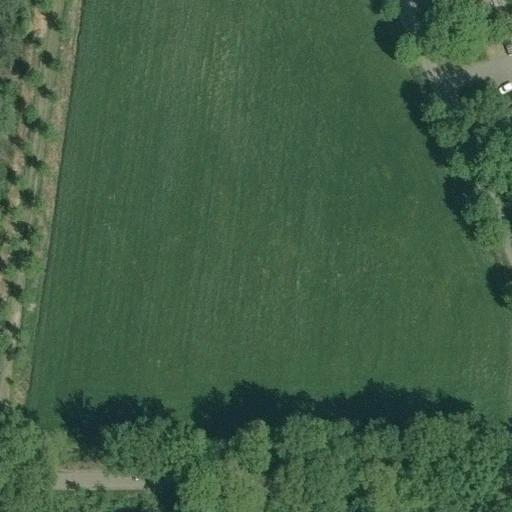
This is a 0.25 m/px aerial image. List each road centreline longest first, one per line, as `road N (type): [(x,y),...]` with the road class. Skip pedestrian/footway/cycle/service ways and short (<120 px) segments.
road 1 (unclassified): [(511,477),(0,481)]
road 2 (unclassified): [(511,251),(397,0)]
